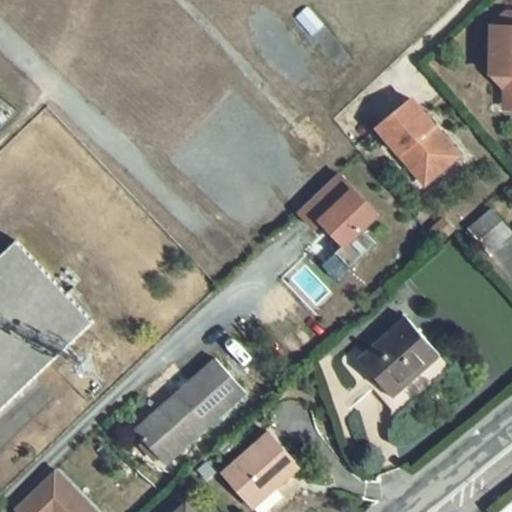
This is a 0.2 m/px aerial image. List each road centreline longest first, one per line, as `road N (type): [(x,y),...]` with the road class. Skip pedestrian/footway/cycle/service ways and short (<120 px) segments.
road 1 (unknown): [(1,511),(35,467),(264,282)]
road 2 (residential): [(410,511),(511,432)]
